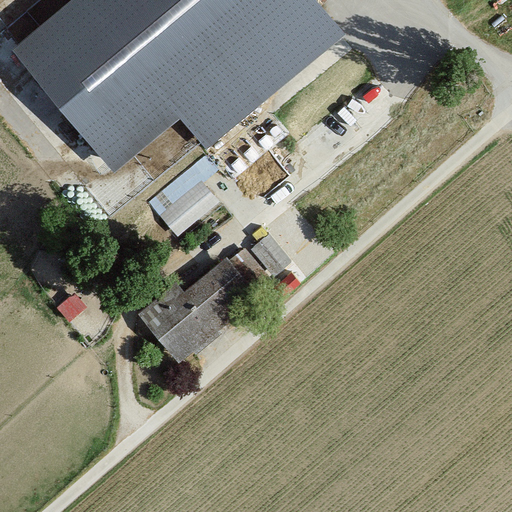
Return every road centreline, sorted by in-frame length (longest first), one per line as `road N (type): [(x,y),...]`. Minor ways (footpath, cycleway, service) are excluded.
road 1 (track): [(511,114),(54,511)]
road 2 (track): [(511,95),(433,0)]
